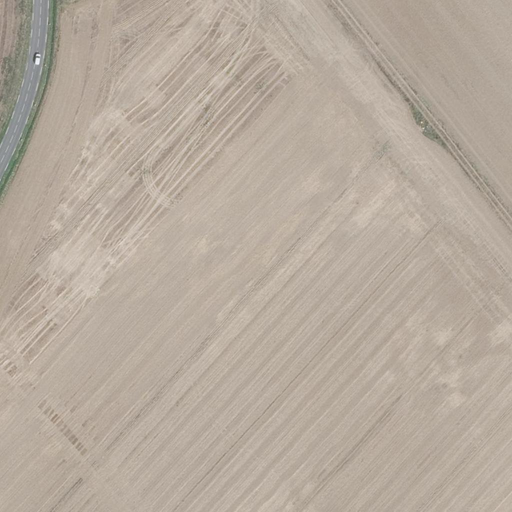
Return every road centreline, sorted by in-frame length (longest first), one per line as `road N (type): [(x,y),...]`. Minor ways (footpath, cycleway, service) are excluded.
road 1 (track): [(334,0),(511,225)]
road 2 (secondary): [(0,162),(29,92),(40,0)]
